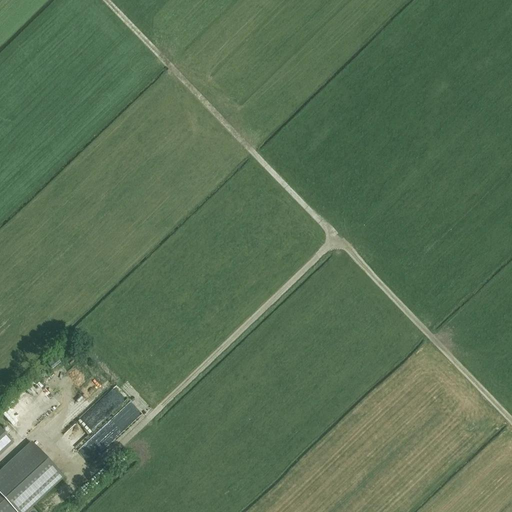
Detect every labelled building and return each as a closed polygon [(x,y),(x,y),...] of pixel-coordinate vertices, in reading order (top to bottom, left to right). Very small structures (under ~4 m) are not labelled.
[(90,382),(62,413),(71,421),(99,390),(90,382)] [(0,413),(11,425),(28,409),(16,396),(0,410),(0,413)] [(79,411),(76,423),(91,427),(95,415),(79,411)] [(0,451),(11,441),(0,428),(0,451)] [(80,465),(95,451),(86,441),(71,456),(80,465)] [(32,445),(0,474),(0,511),(25,511),(63,477),(32,445)]
